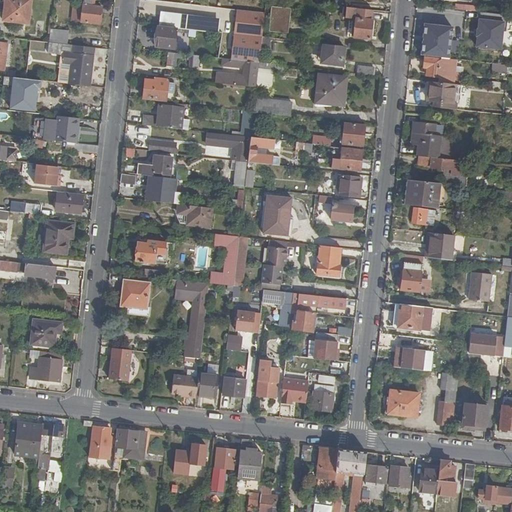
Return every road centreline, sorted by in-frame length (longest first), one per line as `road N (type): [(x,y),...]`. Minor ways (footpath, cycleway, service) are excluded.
road 1 (residential): [(356,436),(405,0)]
road 2 (residential): [(127,0),(82,408)]
road 3 (residential): [(82,408),(356,436)]
road 4 (residential): [(356,436),(511,455)]
